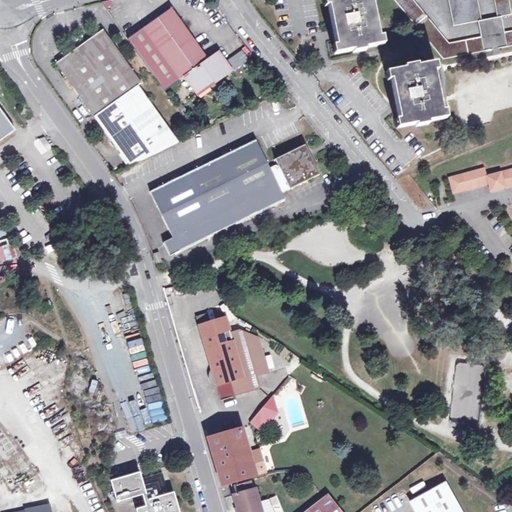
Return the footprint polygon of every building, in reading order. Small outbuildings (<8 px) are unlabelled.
[(379,44),(369,0),(325,0),(331,25),(337,53),(379,44)] [(393,0),(442,58),(511,45),(511,31),(448,43),(411,0),(393,0)] [(447,0),(453,25),(480,20),(476,0),(447,0)] [(507,0),(493,0),(497,17),(510,14),(507,0)] [(184,77),(194,91),(205,84),(207,87),(230,71),(218,53),(207,60),(171,8),(142,29),(179,80),(184,77)] [(55,64),(93,116),(136,86),(140,83),(102,31),(72,52),(69,48),(60,53),(64,58),(55,64)] [(442,119),(439,103),(431,64),(388,72),(399,127),(442,119)] [(197,95),(207,87),(205,84),(194,91),(197,95)] [(136,86),(93,116),(128,166),(176,142),(136,86)] [(0,140),(13,131),(0,112),(0,140)] [(255,140),(149,192),(171,238),(162,242),(169,255),(283,199),(280,193),(318,174),(303,144),(275,158),(277,164),(269,168),(255,140)] [(447,177),(452,193),(487,184),(489,191),(511,184),(511,168),(486,176),(483,167),(447,177)] [(371,234),(366,233),(363,235),(363,240),(364,242),(369,243),(371,241),(372,236),(371,234)] [(198,325),(209,322),(206,313),(195,316),(198,325)] [(119,319),(125,338),(139,333),(133,314),(119,319)] [(230,337),(225,318),(209,322),(198,325),(219,400),(259,389),(255,374),(254,374),(253,370),(254,369),(250,356),(261,353),(257,337),(245,333),(230,337)] [(131,360),(145,356),(140,340),(126,345),(131,360)] [(268,368),(274,367),(271,354),(265,355),(268,368)] [(269,398),(249,422),(261,433),(281,409),(269,398)] [(220,486),(254,476),(265,473),(258,448),(247,451),(240,428),(206,438),(220,486)] [(135,511),(177,511),(172,492),(166,493),(160,475),(141,480),(138,472),(110,480),(116,502),(144,493),(148,505),(135,509),(135,511)] [(459,511),(443,482),(413,499),(419,511),(418,511),(459,511)] [(236,510),(236,511),(260,511),(258,503),(253,489),(252,489),(250,484),(237,488),(239,493),(232,495),(236,510)] [(303,511),(341,511),(327,494),(323,497),(303,511)] [(413,499),(409,501),(415,511),(418,511),(419,511),(413,499)] [(272,511),(267,500),(258,503),(260,511),(272,511)]
